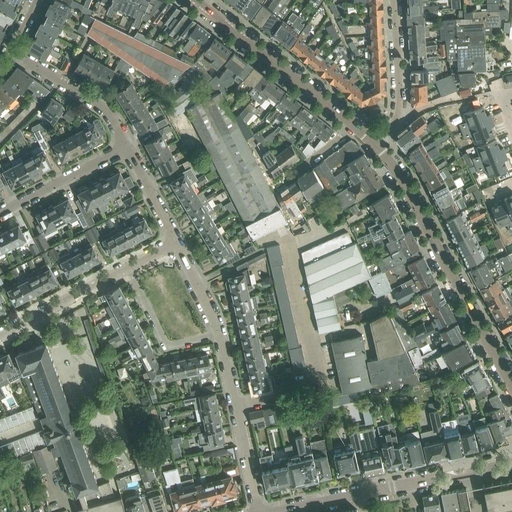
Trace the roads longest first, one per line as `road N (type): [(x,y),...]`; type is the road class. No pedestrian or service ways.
road 1 (tertiary): [(511,381),(420,207),(374,149)]
road 2 (residential): [(287,509),(511,465)]
road 3 (residential): [(235,405),(306,389),(317,377),(286,242)]
road 4 (tertiary): [(358,129),(190,0)]
road 5 (residential): [(392,0),(401,105),(374,149)]
road 6 (residential): [(126,145),(102,107),(11,50)]
road 7 (residential): [(0,217),(126,145)]
road 8 (residential): [(0,333),(126,268)]
road 9 (residential): [(219,335),(165,341),(126,268)]
